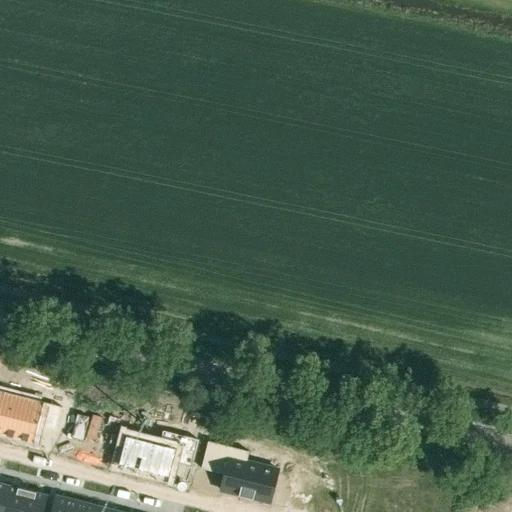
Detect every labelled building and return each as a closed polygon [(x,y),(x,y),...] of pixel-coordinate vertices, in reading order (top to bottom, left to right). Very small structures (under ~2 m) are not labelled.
[(0,392),(0,433),(33,442),(37,426),(56,431),(62,407),(41,401),(40,403),(0,392)] [(125,434),(118,464),(168,476),(172,461),(192,466),(198,439),(163,430),(160,443),(125,434)] [(208,441),(201,468),(225,474),(221,490),(239,494),(238,495),(253,499),(253,498),(269,502),(278,469),(246,461),(249,451),(208,441)] [(365,482),(362,494),(371,496),(373,484),(365,482)] [(7,484),(0,511),(21,511),(27,490),(7,484)] [(387,487),(384,499),(391,501),(394,489),(387,487)] [(394,489),(391,501),(399,503),(402,491),(394,489)] [(43,511),(48,495),(27,490),(21,511),(43,511)] [(56,497),(51,511),(74,511),(77,502),(56,497)] [(429,497),(426,509),(433,511),(436,499),(429,497)] [(436,499),(433,511),(437,511),(441,511),(444,501),(436,499)] [(77,502),(74,511),(95,511),(96,507),(77,502)]
